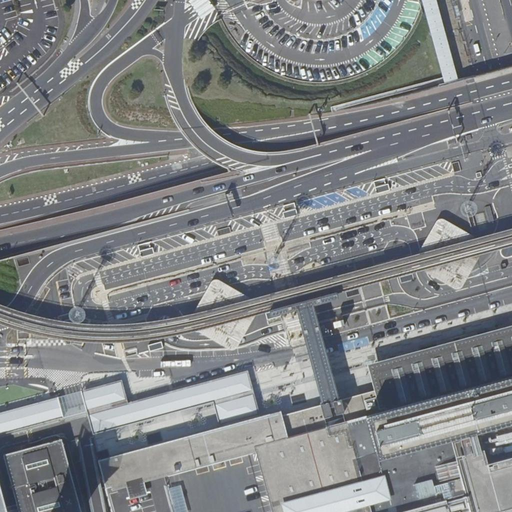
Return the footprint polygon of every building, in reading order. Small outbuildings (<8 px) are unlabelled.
[(229,40),(236,49),(243,56),(249,62),(262,71),(275,77),(285,81),(299,85),(311,86),(324,86),(340,84),(354,81),(367,75),(373,72),(385,64),(399,52),(408,41),(416,28),(421,19),(423,15),(421,7),(418,0),(210,0),(211,6),(218,21),(222,30),(229,40)] [(417,266),(458,290),(463,289),(487,246),(486,243),(446,218),(442,219),(438,220),(416,263),(417,266)] [(192,327),(232,351),(238,350),(262,307),(261,304),(220,279),(217,280),(213,281),(191,324),(192,327)] [(129,499),(147,494),(143,482),(163,477),(257,452),(273,511),(511,511),(511,327),(511,328),(427,350),(365,367),(371,392),(341,399),(340,397),(339,398),(314,305),(338,298),(337,291),(304,300),(269,309),(271,317),(296,310),(321,402),(320,403),(320,405),(282,415),(281,411),(259,417),(227,425),(220,427),(98,460),(107,493),(126,487),(129,499)] [(0,413),(0,435),(87,412),(92,434),(132,423),(214,402),(220,427),(227,425),(259,417),(250,381),(248,372),(127,404),(125,395),(121,381),(60,397),(0,413)] [(81,511),(61,439),(4,455),(17,504),(18,509),(19,511),(81,511)] [(18,509),(17,504),(9,507),(0,472),(0,511),(10,511),(18,509)]
